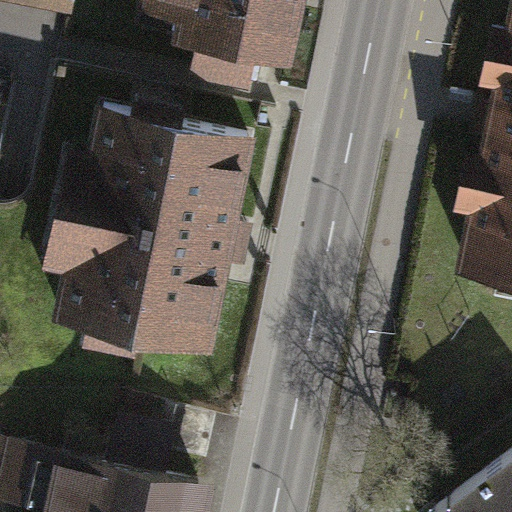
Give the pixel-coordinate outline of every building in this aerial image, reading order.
[(180,0),(175,23),(285,50),(297,0),(180,0)] [(511,0),(461,267),(511,276),(511,0)] [(104,96),(56,316),(203,348),(251,128),(104,96)] [(71,447),(56,511),(220,511),(228,482),(71,447)] [(511,511),(511,447),(439,502),(446,511),(511,511)]
